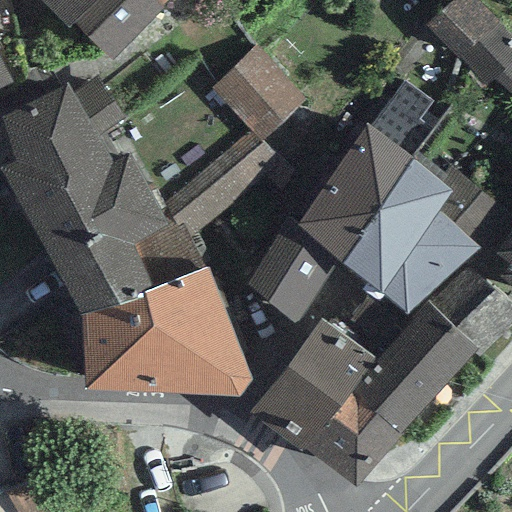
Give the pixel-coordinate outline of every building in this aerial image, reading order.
[(55,0),(112,52),(160,0),(55,0)] [(496,20),(477,0),(447,0),(426,20),(457,55),(496,20)] [(511,33),(496,20),(457,55),(485,82),(493,72),(511,89),(511,33)] [(307,93),(256,40),(211,83),(252,126),(261,136),(307,93)] [(0,47),(0,78),(12,72),(0,47)] [(0,157),(0,162),(80,301),(145,281),(143,275),(151,273),(132,232),(169,214),(162,203),(127,144),(112,151),(96,123),(120,105),(96,73),(75,87),(69,76),(1,108),(16,152),(0,157)] [(444,171),(366,113),(294,214),(341,248),(406,303),(487,228),(478,222),(495,198),(449,164),(444,171)] [(252,126),(162,203),(169,214),(189,231),(281,157),(261,136),(252,126)] [(246,235),(282,205),(266,187),(230,216),(246,235)] [(294,214),(288,210),(242,275),(295,313),(341,248),(294,214)] [(511,211),(491,242),(508,254),(499,266),(511,274),(511,211)] [(145,281),(80,301),(86,375),(237,381),(251,365),(207,256),(151,273),(143,275),(145,281)] [(468,306),(485,341),(511,327),(511,288),(510,285),(468,306)] [(373,349),(351,378),(402,419),(475,337),(426,293),(373,349)] [(351,378),(373,349),(321,309),(249,402),(302,442),(306,437),(351,378)] [(402,419),(351,378),(306,437),(357,477),(403,420),(402,419)]
